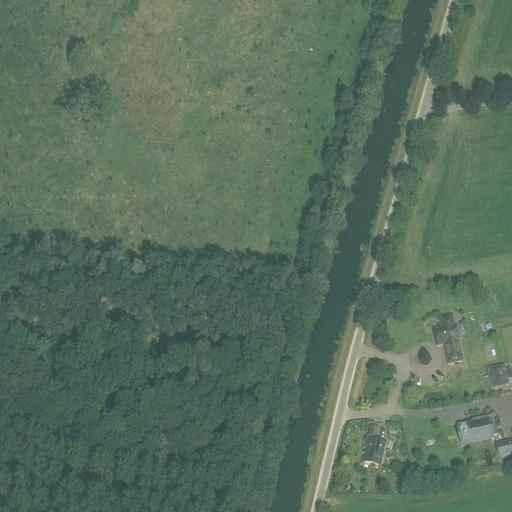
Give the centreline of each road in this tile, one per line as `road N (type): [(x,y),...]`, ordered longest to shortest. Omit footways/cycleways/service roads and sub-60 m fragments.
road 1 (unclassified): [(320,511),(378,263),(457,0)]
road 2 (track): [(300,335),(0,312)]
